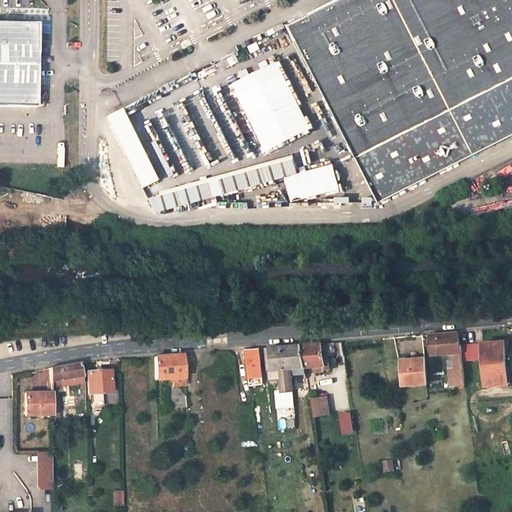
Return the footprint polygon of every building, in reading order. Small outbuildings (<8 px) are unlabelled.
[(511,0),(341,0),(289,27),(357,158),(345,164),(363,198),(375,192),(381,202),(511,135),(511,0)] [(37,35),(37,23),(9,23),(0,22),(0,105),(36,106),(37,35)] [(235,67),(230,58),(223,61),(228,71),(235,67)] [(234,84),(268,151),(312,128),(278,62),(234,84)] [(232,98),(237,95),(232,85),(222,91),(233,111),(239,108),(232,98)] [(126,109),(109,117),(145,188),(161,180),(127,111),(126,109)] [(286,177),(299,174),(295,155),(162,192),(163,195),(150,199),(158,213),(276,180),(286,177)] [(299,174),(286,177),(293,202),(341,189),(334,164),(299,174)] [(487,185),(499,180),(494,170),(482,175),(487,185)] [(0,218),(2,219),(9,190),(0,187),(0,218)] [(458,332),(433,334),(436,349),(438,349),(439,354),(452,354),(453,368),(446,368),(449,387),(465,385),(458,332)] [(482,344),(486,386),(508,385),(504,342),(482,344)] [(326,343),(311,344),(302,345),(305,367),(328,365),(326,343)] [(305,367),(302,345),(281,347),(266,348),(269,370),(280,369),(284,397),(293,396),(290,369),(305,367)] [(247,365),(251,390),(261,389),(260,377),(258,377),(258,373),(259,373),(257,349),(246,350),(247,365)] [(183,355),(166,356),(154,357),(155,379),(184,377),(183,355)] [(429,385),(427,361),(404,363),(405,387),(429,385)] [(80,363),(63,366),(50,368),(50,382),(82,376),(80,363)] [(88,372),(88,393),(90,407),(103,406),(102,393),(111,392),(109,371),(88,372)] [(25,416),(51,415),(50,401),(50,393),(24,394),(25,416)] [(327,397),(312,399),(315,417),(330,415),(327,397)] [(50,401),(51,415),(58,415),(58,401),(50,401)] [(351,412),(340,414),(344,435),(355,433),(351,412)] [(36,453),(37,490),(53,490),(52,453),(36,453)] [(393,460),(383,461),(384,473),(395,472),(393,460)] [(83,482),(82,463),(73,464),(74,482),(83,482)] [(123,491),(114,492),(114,507),(124,506),(123,491)]
